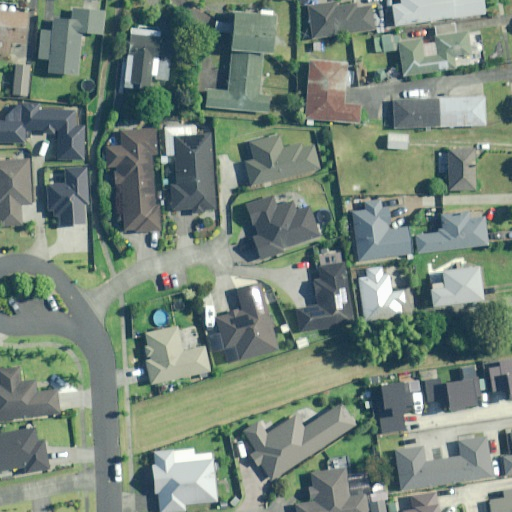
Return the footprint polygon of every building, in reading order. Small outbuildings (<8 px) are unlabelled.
[(435,0),(396,0),(384,1),(385,12),(377,13),(380,36),(472,23),(468,0),(436,5),(435,0)] [(364,10),(292,15),(295,48),(367,43),(364,10)] [(34,40),(22,39),(20,68),(32,69),(32,83),(63,85),(63,71),(67,44),(87,44),(87,19),(54,19),(54,28),(34,27),(34,40)] [(210,99),(188,97),(186,117),(253,125),(256,104),(251,104),(258,22),(218,19),(210,99)] [(0,50),(8,51),(10,21),(0,20),(0,50)] [(137,101),(139,89),(153,90),(155,68),(141,67),(144,38),(114,35),(108,98),(137,101)] [(384,86),(399,84),(399,85),(429,81),(429,83),(469,75),(461,39),(422,46),(425,62),(407,65),(404,45),(382,48),(381,43),(358,46),(360,63),(381,60),(384,86)] [(330,134),(330,129),(341,131),(343,114),(332,113),(335,71),(295,67),(289,131),(330,134)] [(16,76),(0,74),(0,105),(15,107),(16,76)] [(469,103),(377,107),(378,138),(470,135),(469,103)] [(0,156),(4,157),(4,136),(38,139),(38,171),(66,170),(65,132),(60,132),(61,117),(3,113),(2,130),(0,130),(0,156)] [(105,137),(105,156),(91,156),(91,177),(105,176),(105,240),(144,239),(142,150),(141,150),(141,137),(105,137)] [(395,143),(369,142),(368,159),(394,160),(395,143)] [(201,144),(158,143),(155,222),(198,223),(201,144)] [(237,169),(229,171),(235,197),(303,180),(297,154),(272,160),(269,146),(232,154),(237,169)] [(458,158),(432,158),(431,202),(457,202),(458,158)] [(0,236),(8,236),(7,217),(14,216),(11,166),(0,167),(0,236)] [(73,211),(72,178),(44,179),(45,197),(28,196),(27,224),(37,224),(37,241),(66,240),(66,220),(64,220),(65,211),(73,211)] [(280,219),(277,209),(262,215),(259,208),(227,217),(235,244),(234,244),(241,269),(281,257),(279,253),(288,250),(288,251),(303,246),(293,215),(280,219)] [(349,211),(350,220),(336,221),(340,271),(379,268),(379,264),(395,263),(393,238),(377,239),(376,218),(369,219),(369,210),(349,211)] [(468,220),(425,224),(426,243),(400,245),(402,264),(445,260),(445,259),(471,257),(468,220)] [(297,277),(300,318),(272,321),(275,345),(340,338),(337,313),(334,314),(331,274),(297,277)] [(387,299),(374,300),(373,285),(367,286),(366,276),(350,277),(350,287),(341,288),(345,332),(377,329),(377,326),(390,325),(387,299)] [(427,293),(414,294),(415,319),(429,318),(429,319),(468,315),(465,277),(426,281),(427,293)] [(206,361),(222,357),(226,369),(264,358),(245,297),(208,308),(212,324),(198,328),(206,361)] [(185,382),(184,377),(201,375),(197,347),(181,350),(178,329),(134,335),(140,387),(185,382)] [(4,375),(0,375),(0,428),(41,423),(39,403),(37,403),(36,396),(18,398),(17,388),(6,390),(4,375)] [(474,426),(474,425),(479,425),(474,387),(447,391),(449,411),(435,412),(434,403),(400,407),(402,428),(421,426),(421,432),(474,426)] [(279,423),(251,441),(245,431),(224,443),(251,491),(272,479),(272,478),(298,462),(338,438),(323,414),(287,436),(279,423)] [(0,439),(0,479),(17,477),(18,480),(32,477),(27,449),(20,451),(19,444),(18,444),(17,437),(0,439)] [(511,440),(494,442),(495,465),(483,466),(485,487),(511,483),(511,440)] [(383,502),(407,499),(447,495),(446,492),(476,489),(471,448),(441,451),(443,466),(409,469),(408,454),(378,457),(383,502)] [(159,459),(136,460),(140,511),(199,511),(196,464),(170,466),(170,471),(160,471),(159,459)] [(332,476),(293,481),(296,509),(276,511),(275,511),(350,511),(349,503),(336,505),(332,476)] [(511,511),(511,493),(511,492),(486,496),(487,507),(472,509),(472,511),(511,511)]
